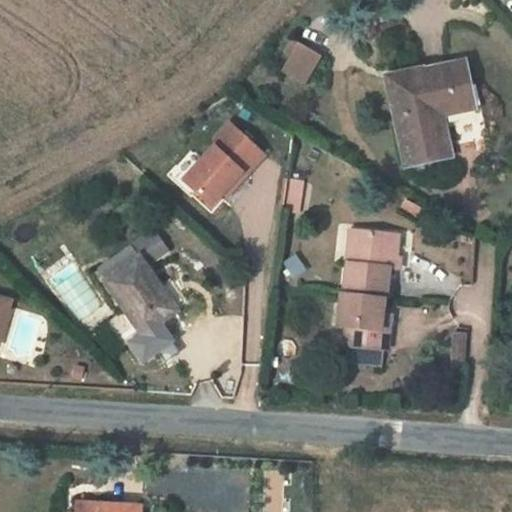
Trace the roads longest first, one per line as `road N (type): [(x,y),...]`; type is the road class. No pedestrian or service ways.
road 1 (unclassified): [(511,433),(0,408)]
road 2 (unknown): [(257,176),(231,419)]
road 3 (unknown): [(469,431),(475,263)]
